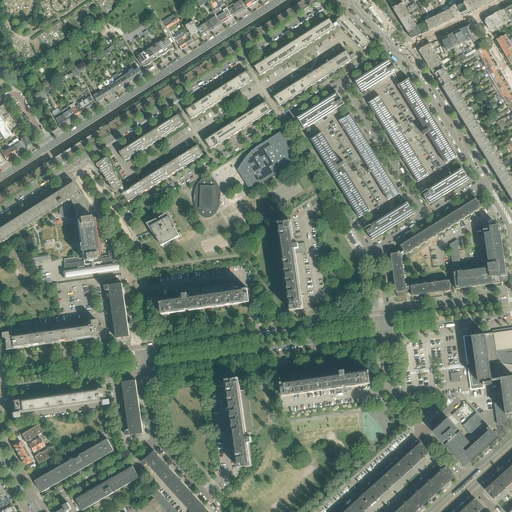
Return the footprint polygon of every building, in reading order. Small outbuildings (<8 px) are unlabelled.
[(245,9),(240,1),(239,0),(235,0),(237,2),(236,2),(238,4),(234,6),(239,13),(245,9)] [(481,6),(477,0),(466,0),(466,1),(463,3),(468,13),(481,6)] [(468,13),(463,3),(460,4),(460,3),(454,6),(453,4),(449,6),(450,9),(455,19),(468,13)] [(239,13),(234,6),(233,4),(229,7),(227,8),(233,17),(239,13)] [(407,10),(406,8),(405,9),(402,5),(403,4),(402,4),(399,6),(393,8),(401,21),(410,15),(410,14),(409,15),(406,10),(407,10)] [(233,17),(227,8),(225,5),(214,11),(215,13),(216,14),(223,24),(233,17)] [(455,19),(450,9),(449,9),(448,6),(442,9),(443,12),(442,12),(442,11),(437,13),(438,14),(437,15),(442,25),(448,22),(455,19)] [(511,19),(511,10),(510,7),(507,8),(508,9),(501,12),(498,13),(502,24),(511,19)] [(502,24),(498,13),(495,14),(495,15),(488,18),(488,19),(486,19),(485,22),(486,23),(490,31),(493,29),(493,28),(502,24)] [(357,28),(350,21),(343,14),(340,18),(336,22),(339,24),(350,36),(357,28)] [(417,28),(415,26),(416,25),(416,24),(415,25),(413,22),(414,21),(413,20),(415,18),(412,14),(410,15),(401,21),(408,33),(417,28)] [(221,25),(215,15),(208,20),(214,29),(221,25)] [(442,25),(437,15),(437,16),(431,19),(431,18),(430,18),(429,18),(428,16),(425,18),(426,20),(425,20),(426,22),(430,31),(436,28),(442,25)] [(168,29),(180,21),(178,17),(165,25),(168,29)] [(339,24),(336,22),(340,18),(339,17),(331,22),(335,27),(339,24)] [(323,35),(335,28),(335,27),(331,22),(330,19),(318,27),(323,35)] [(199,31),(197,28),(193,22),(189,25),(187,23),(186,23),(185,23),(185,24),(186,26),(185,26),(185,27),(191,36),(195,33),(199,31)] [(213,30),(208,22),(206,23),(206,24),(205,25),(210,32),(213,30)] [(210,32),(205,25),(205,24),(201,26),(201,27),(206,34),(210,32)] [(479,38),(474,29),(473,27),(470,26),(468,27),(467,27),(466,28),(471,39),(473,42),(479,38)] [(206,34),(201,27),(200,28),(199,27),(197,28),(199,31),(203,37),(206,34)] [(309,44),(321,37),(323,35),(318,27),(304,35),(309,44)] [(421,35),(417,27),(417,28),(408,33),(409,33),(411,38),(413,39),(421,35)] [(185,37),(183,34),(180,35),(178,31),(179,31),(177,28),(171,31),(172,33),(171,34),(172,35),(179,45),(182,43),(181,42),(183,41),(182,39),(185,37)] [(371,42),(364,35),(357,28),(350,36),(364,50),(364,49),(365,50),(366,49),(366,48),(371,42)] [(471,39),(466,28),(454,34),(459,44),(471,39)] [(194,42),(190,36),(187,32),(185,34),(187,38),(187,39),(187,40),(184,41),(188,46),(194,42)] [(447,50),(459,44),(454,34),(442,39),(442,41),(443,42),(443,43),(444,44),(445,45),(445,47),(446,48),(446,49),(447,50)] [(293,55),(304,48),(309,44),(304,35),(287,46),(293,55)] [(509,41),(505,35),(502,37),(497,40),(497,41),(498,42),(500,46),(509,41)] [(174,48),(167,36),(162,39),(169,50),(170,49),(171,50),(174,48)] [(188,46),(184,41),(187,40),(185,37),(182,39),(183,41),(181,42),(182,43),(179,45),(182,50),(188,46)] [(169,50),(162,39),(158,42),(165,54),(168,52),(167,51),(169,50)] [(125,47),(121,41),(117,43),(119,47),(121,49),(125,47)] [(511,47),(511,46),(509,41),(500,46),(502,49),(502,50),(503,51),(504,52),(511,47)] [(165,54),(158,42),(154,45),(160,55),(162,54),(163,55),(165,54)] [(427,63),(437,56),(432,49),(433,48),(431,44),(424,48),(420,50),(419,51),(427,63)] [(160,55),(154,45),(149,48),(157,59),(160,57),(159,56),(160,55)] [(276,65),(287,58),(293,55),(287,46),(271,56),(276,65)] [(479,56),(486,52),(485,50),(486,50),(484,48),(484,47),(482,48),(481,49),(480,49),(479,50),(478,51),(477,51),(476,52),(478,54),(477,55),(477,56),(475,57),(476,59),(479,56)] [(157,59),(149,48),(145,51),(152,61),(153,60),(154,61),(157,59)] [(152,61),(145,51),(141,53),(148,65),(151,63),(150,62),(152,61)] [(352,59),(349,56),(346,51),(332,60),(338,69),(352,60),(352,59)] [(489,57),(488,55),(487,53),(486,52),(479,56),(482,61),(489,57)] [(148,65),(141,53),(136,56),(143,67),(145,65),(146,67),(148,65)] [(260,76),(271,69),(276,65),(271,56),(254,67),(260,76)] [(445,69),(444,68),(437,56),(427,63),(434,75),(435,75),(444,69),(445,69)] [(492,62),(491,60),(490,57),(489,58),(489,57),(482,61),(480,63),(482,67),(485,66),(492,62)] [(338,69),(332,60),(318,69),(324,78),(338,69)] [(362,93),(390,75),(391,74),(392,74),(397,71),(390,61),(356,83),(362,93)] [(495,67),(493,65),(494,64),(492,62),(485,66),(487,71),(494,67),(495,67)] [(143,74),(137,64),(132,67),(132,68),(138,77),(143,74)] [(487,77),(496,72),(495,70),(496,70),(494,67),(494,68),(494,67),(487,71),(488,73),(486,74),(487,77)] [(138,77),(132,68),(131,69),(128,71),(129,73),(134,80),(138,77)] [(134,80),(129,73),(127,75),(123,69),(122,70),(123,73),(129,83),(134,80)] [(324,78),(318,69),(304,78),(310,87),(324,78)] [(451,81),(448,77),(449,76),(446,71),(445,72),(444,69),(435,75),(438,80),(439,82),(442,87),(451,81)] [(253,80),(247,71),(233,80),(238,89),(253,80)] [(490,82),(499,76),(498,74),(497,72),(496,72),(487,77),(490,82)] [(129,83),(123,73),(119,76),(125,86),(129,83)] [(125,86),(119,76),(118,74),(113,77),(120,89),(125,86)] [(493,86),(502,81),(501,79),(500,77),(499,77),(499,76),(490,82),(493,86)] [(115,92),(120,89),(113,77),(112,78),(114,83),(111,85),(115,92)] [(310,87),(304,78),(290,87),(296,96),(310,87)] [(115,92),(111,85),(108,80),(104,83),(103,83),(110,95),(115,92)] [(238,89),(233,80),(219,89),(224,98),(238,89)] [(456,157),(427,111),(408,80),(398,86),(425,131),(422,133),(424,135),(427,133),(446,164),(456,157)] [(458,92),(457,90),(455,87),(454,88),(451,82),(451,81),(442,87),(446,93),(445,93),(447,96),(450,100),(459,95),(457,92),(458,92)] [(495,91),(505,86),(503,84),(504,84),(502,82),(502,81),(493,86),(495,91)] [(110,95),(103,83),(98,87),(101,91),(105,98),(110,95)] [(500,95),(507,90),(506,89),(506,88),(505,86),(495,91),(497,94),(494,96),(495,98),(498,96),(500,95)] [(296,96),(290,87),(274,97),(279,106),(296,96)] [(208,109),(219,102),(224,98),(219,89),(202,100),(208,109)] [(510,95),(509,93),(508,91),(507,90),(500,95),(498,96),(500,99),(497,100),(498,102),(503,99),(510,95)] [(105,98),(101,91),(93,96),(98,103),(99,102),(105,98)] [(96,104),(89,92),(85,94),(87,97),(92,106),(96,104)] [(305,129),(339,107),(339,108),(342,112),(344,110),(341,106),(344,104),(338,94),(298,119),(305,129)] [(467,108),(464,103),(465,102),(462,98),(461,98),(459,95),(450,100),(454,106),(453,106),(455,109),(456,108),(459,114),(467,108)] [(511,100),(511,98),(511,96),(510,96),(510,95),(503,99),(504,102),(502,103),(503,104),(502,105),(502,106),(504,105),(506,104),(511,100)] [(429,175),(398,126),(401,125),(400,123),(397,124),(380,96),(368,103),(417,182),(429,175)] [(92,106),(87,97),(86,98),(83,100),(88,109),(92,106)] [(88,109),(83,100),(78,102),(79,102),(84,111),(88,109)] [(191,119),(208,109),(202,100),(186,110),(188,115),(187,115),(188,116),(189,116),(191,119)] [(3,116),(12,111),(6,102),(3,104),(0,106),(0,133),(3,137),(4,139),(4,140),(9,137),(10,136),(11,135),(6,125),(5,126),(2,121),(5,119),(3,116)] [(84,111),(79,102),(78,103),(79,105),(76,107),(80,114),(84,111)] [(272,111),(266,102),(250,112),(255,121),(272,111)] [(80,114),(76,107),(74,103),(70,106),(76,116),(80,114)] [(76,116),(70,106),(66,109),(72,119),(76,116)] [(68,121),(62,111),(60,108),(59,109),(61,112),(58,114),(64,124),(68,121)] [(475,121),(474,118),(471,113),(467,108),(459,114),(462,119),(461,119),(463,122),(463,121),(467,127),(475,121)] [(72,119),(66,109),(62,111),(68,121),(72,119)] [(255,121),(250,112),(233,123),(239,132),(255,121)] [(64,124),(58,114),(55,116),(53,113),(52,114),(55,118),(60,126),(64,124)] [(400,193),(375,153),(350,114),(339,121),(358,152),(370,170),(367,172),(368,174),(371,172),(388,200),(400,193)] [(170,133),(184,124),(178,115),(172,119),(172,118),(170,119),(169,119),(170,120),(164,124),(170,133)] [(483,134),(480,129),(481,128),(478,124),(477,124),(475,121),(467,127),(470,132),(471,135),(471,134),(475,140),(483,134)] [(239,132),(233,123),(219,132),(225,141),(239,132)] [(170,133),(164,124),(158,128),(158,127),(156,128),(156,127),(155,128),(156,129),(150,133),(156,142),(170,133)] [(210,150),(225,141),(219,132),(205,141),(208,145),(207,146),(207,147),(208,146),(210,150)] [(142,151),(156,142),(150,133),(144,137),(144,136),(142,137),(142,136),(141,137),(142,138),(136,142),(142,151)] [(370,211),(346,172),(343,166),(346,164),(344,161),(341,163),(322,133),(312,139),(360,217),(370,211)] [(491,147),(490,144),(491,144),(488,139),(487,139),(483,134),(475,140),(478,145),(479,148),(479,147),(483,152),(491,147)] [(243,164),(239,170),(245,173),(244,174),(248,180),(246,181),(250,189),(257,185),(263,182),(281,170),(280,169),(285,166),(285,164),(290,163),(293,163),(291,155),(289,148),(286,141),(283,135),(259,149),(258,147),(252,152),(247,158),(243,164)] [(24,150),(17,138),(13,141),(10,136),(9,137),(13,143),(19,153),(24,150)] [(31,145),(27,138),(25,136),(21,139),(26,148),(31,145)] [(125,161),(142,151),(136,142),(128,147),(127,146),(126,147),(125,147),(125,149),(119,152),(125,161)] [(19,153),(13,143),(12,144),(14,146),(10,148),(14,156),(19,153)] [(14,156),(10,148),(7,144),(6,144),(8,149),(7,150),(7,149),(5,150),(4,149),(0,152),(6,161),(7,161),(7,160),(11,158),(14,156)] [(197,158),(203,154),(198,146),(184,155),(189,163),(195,160),(196,161),(197,160),(198,159),(197,158)] [(500,160),(496,155),(497,154),(494,150),(493,150),(491,147),(483,152),(486,158),(487,161),(488,160),(491,166),(500,160)] [(189,163),(184,155),(169,163),(175,172),(181,169),(182,170),(183,169),(184,168),(184,167),(189,163)] [(113,170),(110,164),(106,158),(97,164),(99,167),(98,168),(99,169),(99,170),(100,171),(101,170),(104,175),(113,170)] [(507,173),(506,170),(507,170),(504,165),(503,165),(500,160),(491,166),(494,171),(495,174),(496,173),(499,178),(507,173)] [(170,176),(175,172),(169,163),(156,172),(161,181),(167,178),(168,179),(169,178),(170,177),(170,176)] [(440,196),(459,184),(459,183),(461,182),(462,183),(468,179),(462,169),(452,174),(427,190),(425,186),(423,187),(425,191),(422,193),(428,203),(437,198),(436,197),(439,195),(440,196)] [(124,187),(120,181),(113,170),(104,175),(110,184),(109,184),(110,186),(109,186),(110,187),(111,186),(115,192),(118,190),(120,193),(122,195),(122,194),(125,191),(123,187),(124,187)] [(155,185),(161,181),(156,172),(139,183),(145,192),(153,186),(153,187),(155,186),(155,187),(156,186),(155,185)] [(511,188),(511,178),(510,176),(509,176),(507,173),(499,178),(502,184),(503,187),(504,186),(507,192),(511,188)] [(217,208),(218,188),(219,188),(218,185),(216,183),(215,181),(213,180),(213,179),(211,178),(209,178),(208,178),(208,179),(206,180),(204,180),(202,181),(201,183),(199,185),(198,186),(197,189),(196,193),(196,195),(195,195),(194,196),(194,198),(194,200),(196,200),(196,203),(197,206),(198,208),(199,211),(200,213),(202,214),(202,215),(204,216),(206,216),(206,218),(208,217),(210,217),(212,216),(214,215),(214,214),(216,212),(218,209),(217,208)] [(0,243),(2,242),(3,242),(6,240),(8,239),(8,238),(11,236),(17,232),(22,229),(28,225),(34,222),(36,220),(36,221),(40,219),(42,217),(41,217),(45,215),(51,211),(55,208),(56,207),(57,207),(58,206),(61,205),(62,206),(59,209),(59,214),(62,217),(66,218),(66,220),(78,218),(87,217),(87,215),(89,215),(87,207),(88,206),(88,205),(88,204),(87,202),(87,201),(85,201),(81,194),(80,195),(78,192),(79,191),(73,182),(63,188),(55,193),(49,197),(44,200),(38,204),(33,207),(27,211),(21,215),(16,218),(10,222),(4,225),(0,228),(0,243)] [(139,195),(145,192),(139,183),(125,191),(122,194),(122,195),(123,197),(124,196),(125,198),(127,202),(128,202),(136,197),(137,198),(138,197),(139,197),(140,197),(139,195)] [(482,207),(476,199),(473,200),(470,202),(468,204),(467,204),(465,206),(462,207),(467,216),(470,214),(473,213),(476,211),(478,209),(482,207)] [(383,232),(404,218),(404,217),(407,216),(407,217),(414,213),(407,203),(370,226),(370,225),(365,228),(371,239),(380,234),(379,233),(382,231),(383,232)] [(467,216),(462,207),(459,209),(456,211),(454,212),(453,213),(451,214),(448,216),(453,225),(456,223),(459,222),(462,220),(464,218),(467,216)] [(180,236),(175,227),(174,228),(173,226),(174,225),(169,212),(159,218),(161,221),(159,223),(157,219),(147,224),(153,233),(155,232),(157,237),(156,237),(161,246),(180,236)] [(95,235),(93,218),(90,219),(90,216),(87,217),(78,218),(79,220),(76,221),(76,222),(79,237),(79,242),(81,251),(81,256),(81,257),(82,259),(84,259),(84,261),(96,259),(96,257),(98,256),(98,255),(95,235)] [(453,225),(448,216),(445,218),(442,220),(440,221),(439,221),(437,223),(434,225),(439,234),(442,232),(445,230),(448,229),(450,227),(453,225)] [(309,295),(303,252),(302,251),(303,251),(303,250),(303,249),(302,249),(301,244),(298,244),(294,244),(291,221),(278,223),(281,247),(282,247),(283,249),(283,250),(281,250),(290,311),(302,309),(300,296),(309,295)] [(436,236),(439,234),(434,225),(431,227),(428,228),(425,230),(423,232),(420,233),(417,235),(422,244),(425,242),(428,241),(433,237),(436,236)] [(508,280),(507,269),(505,269),(504,263),(501,239),(502,239),(502,235),(501,235),(499,228),(498,228),(497,225),(489,226),(489,229),(483,230),(484,238),(483,238),(483,241),(484,241),(488,264),(487,264),(479,265),(479,269),(462,271),(461,271),(461,268),(457,240),(450,244),(453,269),(454,269),(454,272),(454,273),(456,289),(468,288),(468,289),(471,288),(471,287),(502,283),(501,281),(508,280)] [(419,246),(422,244),(417,235),(414,237),(411,239),(409,240),(406,242),(403,244),(400,246),(404,251),(405,254),(406,255),(409,253),(412,251),(417,248),(419,246)] [(120,270),(119,264),(117,264),(115,254),(115,252),(114,251),(114,250),(113,250),(112,250),(111,250),(110,250),(109,251),(108,252),(108,254),(108,255),(107,255),(98,256),(96,257),(96,259),(84,261),(64,264),(64,267),(64,269),(65,275),(65,278),(75,276),(84,275),(118,270),(120,270)] [(403,265),(402,259),(401,256),(405,254),(404,251),(401,253),(401,252),(400,252),(398,252),(398,253),(390,254),(390,255),(391,257),(391,261),(392,264),(392,266),(392,267),(393,270),(393,273),(403,272),(403,268),(403,265)] [(403,272),(393,273),(394,277),(394,280),(394,283),(395,286),(395,289),(396,293),(397,293),(401,292),(406,291),(406,287),(405,285),(405,281),(404,278),(404,275),(403,272)] [(451,291),(450,280),(449,280),(446,281),(443,281),(437,282),(434,283),(430,283),(432,293),(435,293),(438,293),(441,292),(444,292),(447,291),(451,291)] [(129,336),(124,301),(122,284),(122,283),(105,286),(105,291),(108,290),(108,291),(110,291),(116,338),(130,337),(130,336),(129,336)] [(432,293),(430,283),(427,284),(424,284),(417,285),(414,285),(411,286),(411,287),(411,293),(412,296),(416,296),(419,295),(422,295),(425,294),(428,294),(432,293)] [(250,302),(248,292),(248,289),(235,291),(234,284),(191,290),(190,290),(190,289),(189,289),(188,290),(183,291),(183,294),(183,298),(160,301),(162,315),(186,311),(186,310),(189,309),(189,311),(250,302)] [(96,337),(95,332),(95,331),(102,330),(101,325),(97,326),(97,325),(96,320),(89,321),(90,325),(8,336),(7,332),(0,333),(1,339),(1,341),(1,344),(5,343),(5,350),(96,337)] [(511,327),(493,330),(493,333),(496,352),(497,359),(500,362),(504,363),(507,364),(509,365),(511,364),(511,327)] [(497,359),(493,333),(484,334),(485,336),(489,361),(498,360),(497,359)] [(491,384),(492,384),(491,379),(489,361),(485,336),(484,334),(474,336),(464,337),(471,382),(473,382),(474,387),(483,385),(483,386),(491,384)] [(370,384),(368,373),(368,371),(345,374),(345,370),(340,371),(340,375),(336,375),(335,368),(292,374),(293,381),(280,383),(280,384),(282,396),(338,389),(338,387),(341,387),(341,389),(345,388),(345,389),(346,389),(347,389),(347,388),(346,387),(346,386),(351,385),(351,387),(370,384)] [(459,372),(450,373),(452,382),(455,382),(455,383),(461,382),(459,372)] [(511,375),(501,377),(491,379),(492,384),(491,384),(492,390),(493,393),(493,397),(495,407),(495,411),(496,415),(497,424),(507,423),(506,420),(507,420),(507,419),(506,419),(506,414),(511,413),(511,375)] [(253,432),(247,390),(240,391),(239,378),(225,380),(233,435),(234,435),(235,438),(232,438),(233,442),(233,443),(232,443),(232,444),(233,445),(234,444),(234,443),(235,443),(236,448),(235,448),(237,467),(251,465),(248,442),(251,442),(251,437),(247,437),(246,433),(253,432)] [(143,433),(138,398),(135,381),(136,381),(136,380),(122,382),(122,383),(123,382),(129,430),(127,430),(127,431),(125,431),(126,436),(143,433)] [(19,413),(95,402),(101,402),(101,405),(108,405),(107,399),(108,399),(108,398),(107,394),(104,394),(103,388),(13,401),(14,407),(10,408),(11,411),(11,413),(12,413),(12,418),(19,417),(19,413)] [(471,444),(470,442),(469,442),(468,441),(467,440),(467,439),(465,437),(464,436),(463,435),(462,434),(461,433),(460,432),(460,431),(458,432),(457,431),(457,430),(458,429),(456,428),(455,427),(455,426),(453,424),(452,423),(451,422),(450,421),(449,420),(448,418),(441,424),(440,424),(439,425),(439,426),(433,432),(436,435),(439,439),(443,443),(444,442),(444,443),(446,444),(449,447),(448,448),(448,449),(451,453),(454,456),(458,459),(461,463),(464,467),(471,461),(471,460),(470,459),(471,458),(472,459),(473,459),(472,458),(475,455),(478,452),(479,452),(482,449),(485,446),(486,445),(489,442),(493,439),(496,436),(497,437),(498,437),(491,430),(488,427),(487,424),(477,414),(476,413),(463,426),(473,437),(474,436),(478,440),(472,445),(471,444)] [(40,424),(35,426),(39,434),(44,431),(40,424)] [(39,434),(35,426),(31,429),(35,437),(39,434)] [(35,437),(31,429),(26,432),(30,439),(35,437)] [(30,439),(26,432),(21,434),(26,442),(30,439)] [(45,446),(40,438),(29,444),(33,450),(34,453),(45,446)] [(42,492),(105,456),(114,451),(108,439),(35,481),(42,492)] [(22,444),(26,442),(25,441),(25,440),(24,440),(21,442),(20,441),(13,446),(16,451),(24,447),(22,444)] [(425,456),(429,452),(430,453),(421,442),(409,453),(418,462),(423,457),(424,458),(425,457),(425,456)] [(52,446),(48,449),(52,456),(57,454),(52,446)] [(28,456),(26,452),(24,447),(16,451),(21,460),(28,456)] [(52,456),(48,449),(43,451),(48,459),(52,456)] [(48,459),(43,451),(39,454),(43,461),(48,459)] [(208,511),(184,485),(154,452),(155,451),(154,451),(141,463),(145,466),(148,464),(156,473),(191,511),(208,511)] [(413,467),(418,462),(409,453),(397,464),(406,473),(411,468),(412,469),(413,468),(413,467)] [(43,461),(39,454),(34,456),(39,464),(43,461)] [(32,461),(31,460),(35,459),(35,458),(34,457),(34,456),(30,459),(28,456),(21,460),(24,465),(32,461)] [(511,463),(511,464),(511,465),(502,474),(510,483),(511,481),(511,463)] [(401,478),(406,473),(397,464),(385,474),(394,484),(399,479),(400,480),(401,479),(401,478)] [(113,493),(118,490),(139,478),(133,466),(106,482),(106,483),(99,487),(99,486),(76,499),(83,511),(109,495),(109,496),(113,493)] [(444,485),(454,476),(454,475),(446,466),(442,469),(441,469),(440,470),(441,471),(435,476),(444,485)] [(388,489),(394,484),(385,474),(373,485),(382,495),(387,490),(388,491),(389,490),(388,489)] [(505,488),(510,483),(502,474),(490,485),(498,494),(504,489),(504,490),(506,489),(505,488)] [(432,496),(444,485),(435,476),(430,480),(429,479),(428,481),(429,482),(423,486),(432,496)] [(376,500),(382,495),(373,485),(361,496),(370,506),(370,505),(375,501),(376,502),(377,501),(376,500)] [(498,494),(490,485),(485,489),(485,490),(494,499),(495,498),(494,497),(498,494)] [(420,507),(432,496),(423,486),(418,491),(417,490),(416,491),(417,492),(411,497),(420,507)] [(168,511),(174,508),(157,490),(151,495),(154,498),(141,510),(142,511),(168,511)] [(0,504),(8,500),(8,498),(7,496),(6,496),(6,495),(0,498),(0,504)] [(364,510),(367,508),(368,509),(371,506),(370,505),(370,506),(361,496),(349,507),(353,511),(362,511),(363,511),(364,511),(365,511),(364,510)] [(402,511),(413,511),(420,507),(411,497),(406,502),(405,501),(404,502),(404,503),(399,508),(402,511)] [(484,508),(475,498),(467,506),(466,505),(463,508),(466,511),(479,511),(483,508),(484,508)] [(3,509),(11,504),(11,503),(10,501),(9,501),(8,500),(0,504),(0,507),(1,507),(3,509)] [(67,511),(71,509),(68,503),(63,505),(61,506),(60,506),(58,507),(60,510),(56,511),(67,511)]
